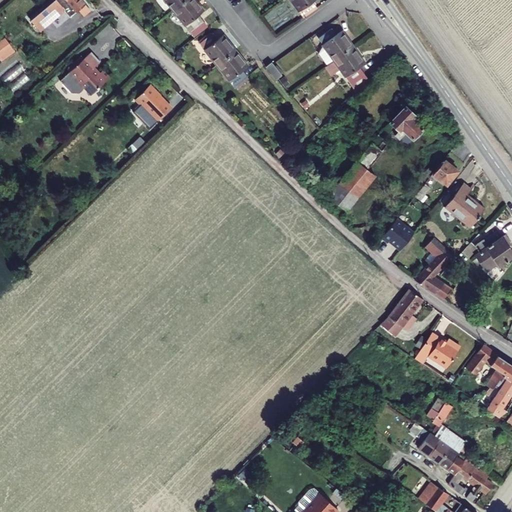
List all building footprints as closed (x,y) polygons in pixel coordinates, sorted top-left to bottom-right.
[(55,0),(39,13),(48,23),(69,5),(74,12),(81,7),(86,13),(93,8),(85,0),(55,0)] [(185,0),(176,7),(193,28),(206,17),(202,12),(206,8),(199,0),(185,0)] [(298,0),(309,14),(323,4),(319,0),(298,0)] [(39,13),(32,19),(40,29),(48,23),(39,13)] [(324,35),(340,57),(358,44),(347,27),(341,31),(337,25),(324,35)] [(204,41),(222,63),(240,48),(227,32),(222,36),(217,30),(204,41)] [(0,46),(0,60),(0,61),(15,51),(8,41),(0,46)] [(340,57),(362,89),(374,77),(365,64),(370,61),(358,44),(340,57)] [(222,63),(239,83),(252,72),(249,67),(253,64),(240,48),(222,63)] [(101,63),(92,53),(60,82),(72,94),(80,95),(86,89),(92,96),(110,79),(104,72),(99,76),(93,70),(101,63)] [(273,65),(283,78),(289,73),(278,61),(273,65)] [(157,124),(171,111),(157,95),(158,94),(151,87),(135,101),(143,110),(144,109),(157,124)] [(404,143),(422,127),(414,119),(418,115),(409,104),(388,122),(387,123),(404,143)] [(176,116),(171,111),(157,124),(150,130),(155,135),(176,116)] [(358,158),(369,168),(393,142),(381,131),(358,158)] [(329,193),(348,210),(378,176),(369,168),(358,158),(329,193)] [(435,172),(448,182),(459,169),(446,158),(435,172)] [(429,179),(409,204),(414,208),(434,184),(429,179)] [(446,206),(472,227),(483,215),(481,213),(487,206),(470,193),(474,187),(467,181),(446,206)] [(379,235),(398,249),(413,230),(394,216),(379,235)] [(478,252),(487,266),(497,260),(500,264),(511,257),(511,238),(508,232),(505,234),(502,228),(478,243),(482,250),(478,252)] [(438,278),(458,253),(438,235),(427,247),(439,257),(419,281),(439,295),(447,286),(438,278)] [(389,320),(401,329),(425,298),(412,286),(388,314),(392,317),(389,320)] [(439,295),(447,301),(454,292),(447,286),(439,295)] [(485,326),(491,330),(497,323),(491,319),(485,326)] [(420,347),(445,366),(460,345),(454,341),(452,344),(446,340),(433,330),(420,347)] [(499,378),(511,386),(511,363),(483,345),(461,374),(471,381),(482,366),(491,372),(481,388),(489,394),(497,381),(499,378)] [(482,411),(495,420),(505,413),(501,410),(511,392),(511,386),(499,378),(497,381),(500,383),(482,411)] [(445,398),(426,424),(444,437),(459,448),(465,439),(447,426),(459,409),(445,398)] [(432,450),(445,459),(452,449),(441,441),(444,437),(426,424),(419,419),(414,426),(423,432),(419,437),(427,443),(425,446),(429,449),(431,447),(433,448),(432,450)] [(475,446),(465,439),(459,448),(468,455),(475,446)] [(445,459),(459,470),(467,459),(452,449),(445,459)] [(450,482),(468,496),(473,489),(460,479),(465,472),(488,489),(495,479),(487,473),(488,471),(468,457),(467,459),(459,470),(450,482)] [(414,495),(437,511),(472,511),(465,507),(460,511),(449,511),(447,509),(450,505),(444,501),(449,495),(426,479),(414,495)] [(342,511),(344,511),(319,488),(314,489),(303,501),(304,505),(299,510),(301,511),(299,511),(342,511)]
